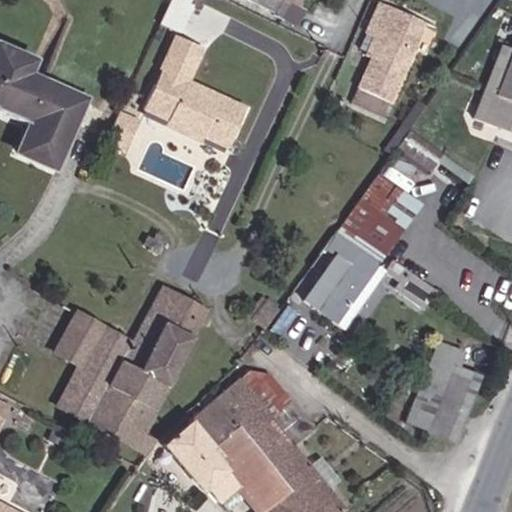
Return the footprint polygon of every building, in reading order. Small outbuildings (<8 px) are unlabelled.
[(294,27),(301,10),(296,7),(279,0),(242,0),(273,14),(272,17),(294,27)] [(357,88),(387,102),(421,24),(377,5),(366,33),(372,35),(363,55),(370,58),(357,88)] [(227,147),(245,109),(191,85),(207,50),(182,38),(149,111),(169,121),(203,136),(227,147)] [(511,47),(511,52),(498,47),(469,120),(511,136),(511,47)] [(32,63),(0,48),(0,110),(28,123),(15,153),(50,169),(81,100),(26,76),(32,63)] [(381,115),(387,102),(357,88),(351,101),(381,115)] [(203,136),(169,121),(166,127),(200,143),(203,136)] [(429,168),(440,151),(408,128),(396,144),(429,168)] [(417,206),(374,176),(322,249),(334,257),(302,302),(342,331),(384,272),(375,266),(417,206)] [(434,291),(391,261),(384,272),(398,282),(393,289),(422,309),(434,291)] [(204,311),(203,311),(159,286),(131,341),(96,324),(73,368),(52,408),(143,459),(153,442),(144,436),(154,416),(152,414),(198,324),(204,311)] [(267,326),(280,307),(265,297),(252,315),(267,326)] [(73,368),(96,324),(76,313),(53,358),(73,368)] [(463,354),(438,344),(406,424),(453,443),(480,378),(457,369),(463,354)] [(287,494),(265,511),(341,511),(344,510),(291,447),(311,428),(267,376),(247,373),(212,403),(287,494)] [(234,488),(255,511),(265,511),(287,494),(212,403),(161,447),(200,492),(205,488),(217,502),(234,488)] [(53,511),(0,483),(0,511),(53,511)]
